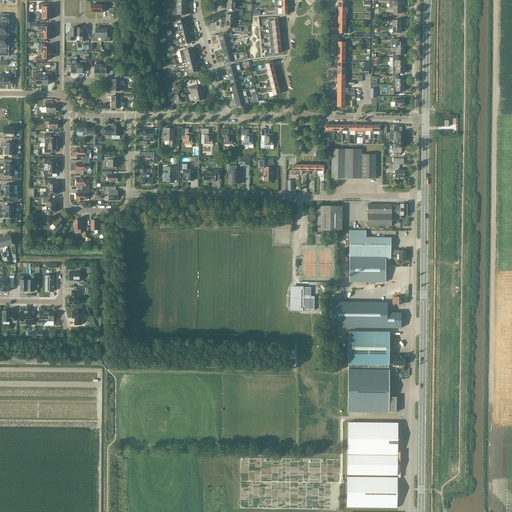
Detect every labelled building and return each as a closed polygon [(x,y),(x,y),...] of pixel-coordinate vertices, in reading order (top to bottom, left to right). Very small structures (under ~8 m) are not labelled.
[(39,3),(39,9),(42,9),(42,13),(51,13),(51,12),(52,12),(52,8),(51,8),(51,7),(45,7),(45,3),(39,3)] [(90,8),(90,9),(91,10),(90,13),(91,13),(92,13),(94,13),(102,13),(102,10),(106,10),(106,5),(102,5),(91,5),(91,7),(90,8)] [(282,5),(277,5),(277,8),(282,8),(282,14),(286,14),(287,14),(287,6),(282,6),(282,5)] [(38,16),(38,22),(45,22),(45,19),(51,19),(51,18),(52,18),(52,14),(51,14),(51,13),(42,13),(42,16),(38,16)] [(0,23),(10,23),(13,23),(13,20),(9,20),(9,14),(0,14),(0,23)] [(184,18),(176,21),(177,27),(186,25),(184,18)] [(38,24),(38,29),(42,29),(42,33),(51,33),(51,32),(52,32),(52,28),(51,28),(51,27),(45,27),(45,24),(38,24)] [(178,30),(175,31),(175,33),(179,32),(187,30),(186,25),(177,27),(178,30)] [(92,35),(92,41),(97,41),(97,38),(101,38),(101,28),(100,28),(96,27),(96,28),(95,28),(95,35),(92,35)] [(67,32),(67,41),(73,41),(73,37),(76,37),(76,28),(70,28),(70,32),(67,32)] [(76,28),(76,37),(80,37),(79,41),(85,41),(85,32),(82,32),(82,28),(76,28)] [(101,28),(101,38),(104,38),(104,41),(110,41),(110,35),(107,35),(107,28),(106,28),(102,28),(101,28)] [(180,36),(176,37),(177,39),(180,38),(189,36),(187,30),(179,32),(180,36)] [(38,36),(38,42),(45,42),(45,39),(51,39),(51,38),(52,38),(52,34),(51,34),(51,33),(42,33),(42,36),(38,36)] [(227,34),(218,37),(220,43),(229,41),(229,40),(228,36),(231,35),(231,33),(230,33),(227,34)] [(181,42),(178,43),(178,45),(182,44),(190,42),(189,36),(180,38),(181,42)] [(229,41),(220,43),(222,50),(231,48),(231,47),(229,42),(233,41),(232,39),(229,40),(229,41)] [(392,39),(392,43),(395,44),(395,48),(404,48),(404,42),(398,42),(398,39),(392,39)] [(38,49),(38,53),(42,53),(51,53),(51,52),(52,52),(52,48),(51,48),(51,47),(45,47),(45,44),(38,44),(38,49)] [(231,48),(222,50),(223,56),(232,54),(232,53),(231,49),(234,48),(234,46),(231,47),(231,48)] [(0,56),(8,56),(8,50),(13,50),(13,47),(9,47),(0,47),(0,56)] [(192,48),(179,51),(181,57),(193,54),(192,48)] [(392,53),(392,57),(398,57),(398,54),(404,54),(404,48),(395,48),(395,52),(392,53)] [(232,54),(223,56),(225,63),(234,61),(233,55),(236,54),(236,52),(232,53),(232,54)] [(38,56),(38,62),(45,62),(45,59),(51,59),(51,58),(52,58),(52,54),(51,54),(51,53),(42,53),(42,56),(38,56)] [(193,54),(181,57),(182,62),(182,63),(195,60),(193,54)] [(392,58),(392,62),(395,63),(395,66),(404,67),(404,60),(398,60),(398,57),(392,57),(392,58)] [(68,59),(68,67),(71,68),(71,73),(72,73),(73,74),(75,74),(76,73),(77,73),(77,64),(77,61),(77,60),(71,59),(68,59)] [(100,64),(100,73),(106,73),(106,68),(110,68),(110,60),(106,60),(106,61),(104,61),(103,64),(100,64)] [(176,64),(172,65),(173,67),(176,66),(176,67),(181,66),(182,69),(183,68),(196,65),(195,60),(182,63),(182,62),(176,64)] [(77,64),(77,73),(82,73),(82,67),(85,67),(85,61),(80,61),(80,64),(77,64)] [(272,62),(265,64),(267,70),(274,69),(272,62)] [(235,64),(226,67),(227,73),(237,71),(236,70),(235,66),(239,65),(238,63),(235,64)] [(196,65),(183,68),(184,72),(186,71),(187,76),(193,75),(194,76),(199,77),(197,71),(196,65)] [(392,71),(392,75),(398,76),(398,73),(403,73),(404,67),(395,66),(392,66),(392,71)] [(237,71),(227,73),(229,80),(238,78),(238,77),(237,72),(240,71),(240,69),(236,70),(237,71)] [(274,69),(267,70),(268,77),(275,75),(274,69)] [(0,74),(0,83),(13,84),(13,78),(16,78),(16,71),(12,71),(12,75),(0,74)] [(33,73),(33,80),(36,80),(36,85),(42,85),(42,73),(38,73),(33,73)] [(42,73),(42,85),(48,85),(48,80),(51,80),(51,73),(45,73),(42,73)] [(275,75),(268,77),(270,83),(277,81),(275,75)] [(392,75),(392,80),(395,81),(395,85),(403,85),(403,79),(398,79),(398,76),(392,75)] [(238,78),(229,80),(231,86),(240,84),(239,83),(238,79),(242,78),(241,76),(238,77),(238,78)] [(277,81),(270,83),(271,89),(278,88),(277,81)] [(240,84),(231,86),(232,93),(241,91),(241,90),(240,85),(243,84),(243,82),(239,83),(240,84)] [(197,85),(188,87),(190,93),(191,93),(193,102),(204,99),(201,87),(197,88),(197,85)] [(388,85),(388,94),(398,94),(398,91),(403,91),(403,85),(395,85),(388,85)] [(278,88),(271,89),(273,96),(280,94),(278,88)] [(241,91),(232,93),(234,99),(243,97),(243,96),(242,92),(245,91),(244,89),(241,90),(241,91)] [(179,90),(166,93),(168,100),(176,99),(177,104),(182,102),(179,90)] [(111,97),(111,102),(120,102),(120,100),(122,100),(122,98),(131,98),(131,94),(122,94),(122,97),(120,97),(111,97)] [(243,97),(234,99),(235,106),(244,104),(243,98),(247,97),(246,95),(243,96),(243,97)] [(44,102),(44,107),(46,107),(46,111),(56,111),(56,105),(53,105),(53,102),(44,102)] [(45,117),(45,122),(49,122),(49,128),(57,128),(57,121),(51,121),(51,117),(45,117)] [(76,124),(76,132),(82,132),(82,135),(94,135),(94,129),(86,129),(86,124),(76,124)] [(103,128),(102,135),(111,135),(120,136),(120,125),(111,125),(111,128),(103,128)] [(324,130),(324,135),(326,135),(327,130),(331,130),(333,131),(333,125),(325,125),(325,130),(324,130)] [(331,130),(331,135),(334,135),(334,131),(339,131),(340,131),(340,125),(333,125),(333,131),(331,130)] [(339,131),(339,135),(342,135),(342,131),(347,131),(348,131),(348,125),(340,125),(340,131),(339,131)] [(348,131),(347,131),(347,135),(349,135),(350,131),(355,131),(356,131),(356,125),(348,125),(348,131)] [(355,131),(355,135),(357,135),(358,131),(363,131),(364,125),(356,125),(356,131),(355,131)] [(363,131),(362,135),(365,135),(365,131),(370,131),(371,131),(371,125),(364,125),(363,131)] [(370,131),(370,139),(373,139),(373,131),(379,131),(379,134),(382,134),(382,128),(379,128),(379,126),(371,125),(371,131),(370,131)] [(3,127),(3,134),(6,134),(6,137),(14,137),(14,127),(3,127)] [(389,134),(389,140),(395,140),(404,140),(404,133),(401,133),(401,128),(401,127),(393,127),(393,134),(389,134)] [(140,128),(140,141),(153,141),(153,128),(140,128)] [(163,128),(163,140),(169,141),(169,147),(176,147),(176,139),(173,139),(173,129),(163,128)] [(181,129),(181,136),(184,136),(184,144),(193,144),(193,133),(188,133),(188,129),(181,129)] [(201,129),(201,135),(204,135),(204,144),(213,144),(213,134),(208,134),(208,129),(201,129)] [(221,129),(221,135),(224,135),(224,145),(233,145),(233,134),(228,134),(228,129),(221,129)] [(241,129),(241,135),(242,135),(242,139),(244,139),(244,145),(253,145),(253,134),(248,134),(248,129),(241,129)] [(260,141),(260,147),(264,147),(264,145),(273,145),(273,134),(273,133),(268,133),(268,130),(261,130),(261,137),(264,137),(264,141),(260,141)] [(44,134),(44,140),(45,140),(44,143),(57,144),(57,138),(51,137),(51,134),(44,134)] [(3,143),(3,149),(14,149),(14,143),(18,143),(18,140),(12,140),(12,143),(3,143)] [(393,143),(393,153),(400,153),(400,147),(401,147),(404,147),(404,140),(395,140),(395,143),(393,143)] [(44,147),(44,153),(51,153),(51,149),(57,150),(57,144),(44,143),(44,147)] [(3,149),(4,149),(4,155),(11,155),(11,158),(18,158),(18,155),(14,155),(14,149),(3,149)] [(76,149),(76,157),(82,157),(82,160),(89,160),(89,154),(86,154),(86,149),(76,149)] [(331,149),(331,178),(375,178),(376,163),(376,155),(361,154),(361,149),(331,149)] [(104,157),(104,162),(108,162),(108,167),(118,167),(118,160),(111,160),(111,157),(104,157)] [(44,158),(44,164),(48,164),(48,167),(57,168),(57,162),(51,161),(51,158),(44,158)] [(76,164),(76,171),(86,171),(86,166),(89,166),(92,166),(92,160),(89,160),(82,160),(82,164),(76,164)] [(259,164),(259,168),(264,168),(264,181),(273,181),(273,172),(273,167),(268,167),(268,160),(259,160),(259,164)] [(3,170),(14,170),(15,170),(15,164),(18,164),(18,161),(11,161),(11,164),(4,164),(4,170),(3,170)] [(180,164),(180,170),(183,170),(183,181),(193,181),(193,170),(189,170),(189,164),(180,164)] [(389,164),(389,171),(394,171),(394,178),(398,178),(398,177),(404,178),(404,170),(399,170),(399,164),(393,164),(389,164)] [(291,170),(291,175),(294,175),(294,171),(299,171),(300,171),(300,165),(292,165),(292,170),(291,170)] [(299,171),(299,175),(301,175),(302,171),(307,171),(308,171),(308,165),(300,165),(300,171),(299,171)] [(307,171),(307,175),(309,175),(310,171),(314,171),(316,171),(316,165),(308,165),(308,171),(307,171)] [(314,171),(314,175),(317,175),(317,171),(323,171),(324,165),(316,165),(316,171),(314,171)] [(164,173),(165,173),(165,182),(173,182),(173,177),(173,174),(176,174),(176,166),(172,166),(172,167),(164,167),(164,173)] [(228,166),(228,174),(232,174),(232,183),(242,183),(242,171),(237,170),(237,166),(228,166)] [(44,171),(44,177),(50,177),(50,173),(57,174),(57,168),(48,167),(48,171),(44,171)] [(139,179),(139,182),(141,184),(144,184),(146,182),(149,182),(151,185),(153,185),(153,177),(152,177),(152,175),(154,175),(157,173),(157,170),(154,167),(151,167),(149,169),(146,169),(146,172),(144,174),(141,174),(141,177),(139,179)] [(3,170),(3,176),(11,176),(11,179),(17,179),(17,176),(18,170),(15,170),(14,170),(3,170)] [(203,172),(203,180),(210,181),(210,182),(215,182),(215,179),(219,179),(219,170),(212,170),(212,172),(203,172)] [(104,171),(104,177),(107,177),(107,182),(117,182),(117,175),(111,175),(111,171),(104,171)] [(45,179),(45,185),(48,185),(48,188),(57,189),(57,183),(52,182),(52,179),(45,179)] [(76,179),(76,186),(82,186),(82,190),(89,190),(89,184),(86,184),(86,179),(76,179)] [(3,185),(3,191),(14,191),(14,185),(17,185),(17,182),(11,182),(11,185),(3,185)] [(105,187),(105,194),(108,195),(108,200),(117,200),(117,194),(115,194),(115,187),(105,187)] [(43,192),(43,197),(50,197),(50,194),(57,195),(57,189),(48,188),(45,188),(45,192),(43,192)] [(76,193),(76,200),(86,200),(86,196),(89,196),(89,190),(82,190),(82,193),(76,193)] [(3,191),(4,191),(4,197),(11,197),(11,200),(17,200),(17,194),(14,194),(14,191),(3,191)] [(43,197),(43,203),(47,203),(46,206),(55,207),(55,201),(50,200),(50,197),(43,197)] [(3,212),(14,212),(15,212),(15,206),(18,206),(18,203),(11,203),(11,206),(4,206),(4,212),(3,212)] [(367,204),(367,226),(391,226),(391,211),(397,212),(397,205),(391,205),(391,204),(367,204)] [(397,205),(397,212),(400,212),(400,215),(406,215),(406,204),(400,204),(400,205),(397,205)] [(43,210),(43,215),(50,215),(50,212),(55,213),(55,207),(46,206),(46,210),(43,210)] [(317,206),(317,230),(340,230),(342,230),(342,206),(317,206)] [(3,212),(3,218),(11,218),(11,221),(17,221),(17,218),(14,218),(14,212),(3,212)] [(55,227),(52,231),(56,235),(62,229),(64,227),(61,225),(64,222),(59,217),(52,224),(55,227)] [(74,220),(74,229),(78,229),(78,233),(83,233),(83,220),(74,220)] [(87,227),(87,233),(93,233),(93,230),(97,230),(97,228),(102,228),(102,224),(97,224),(97,220),(91,220),(91,227),(87,227)] [(349,258),(349,260),(385,261),(385,258),(389,258),(390,258),(390,254),(399,254),(399,261),(406,261),(406,260),(406,256),(405,256),(405,251),(395,251),(395,249),(390,249),(390,238),(365,238),(365,230),(350,230),(349,258)] [(349,260),(349,282),(385,282),(385,261),(349,260)] [(69,272),(69,280),(76,280),(76,281),(80,281),(81,272),(69,272)] [(3,279),(3,291),(9,291),(10,285),(13,285),(13,276),(9,276),(9,279),(3,279)] [(17,276),(17,283),(20,283),(20,291),(21,291),(21,292),(24,292),(24,291),(27,291),(27,280),(23,280),(23,276),(17,276)] [(27,280),(27,291),(30,291),(30,292),(33,292),(33,291),(34,291),(34,285),(37,285),(37,276),(31,276),(31,280),(27,280)] [(291,287),(290,309),(300,310),(314,310),(314,295),(314,296),(311,296),(311,287),(301,287),(300,287),(298,287),(297,287),(291,287)] [(69,296),(69,304),(79,304),(79,296),(78,296),(78,290),(71,290),(71,296),(69,296)] [(401,297),(396,297),(393,297),(392,304),(393,304),(393,305),(393,306),(394,306),(394,305),(395,305),(395,304),(401,304),(401,297)] [(331,302),(330,327),(401,328),(401,312),(387,312),(387,302),(331,302)] [(72,310),(72,318),(74,318),(74,325),(81,325),(81,318),(82,318),(82,310),(72,310)] [(2,311),(2,321),(10,322),(10,320),(15,320),(15,314),(12,314),(12,315),(10,315),(10,311),(2,311)] [(19,321),(26,321),(26,324),(34,324),(34,317),(31,317),(31,311),(27,311),(24,311),(20,311),(20,321),(19,321)] [(37,319),(36,325),(42,325),(43,321),(53,321),(53,312),(46,312),(46,311),(40,311),(40,319),(37,319)] [(348,331),(348,364),(388,364),(389,357),(389,332),(348,331)] [(296,348),(296,368),(308,368),(309,363),(311,363),(311,355),(306,355),(306,348),(309,348),(309,341),(299,341),(298,348),(296,348)] [(389,357),(388,364),(393,364),(393,365),(396,365),(404,365),(404,356),(393,356),(393,357),(389,357)] [(348,369),(347,412),(348,412),(388,412),(388,397),(388,370),(388,364),(348,364),(348,369)] [(347,422),(347,475),(397,475),(398,423),(397,423),(347,422)] [(347,477),(346,507),(397,508),(397,477),(347,477)]
